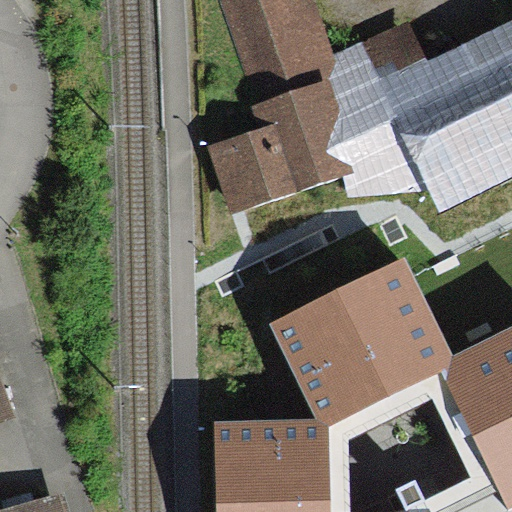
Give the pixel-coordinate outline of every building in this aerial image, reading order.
[(223,0),(270,134),(215,157),(244,233),(347,196),(457,213),(511,185),(511,35),(450,67),(409,21),(340,58),(319,0),(223,0)] [(398,274),(286,328),(328,414),(440,359),(398,274)] [(511,338),(450,369),(511,496),(511,338)] [(0,427),(15,422),(0,381),(0,427)] [(325,511),(322,430),(221,434),(224,511),(325,511)]
